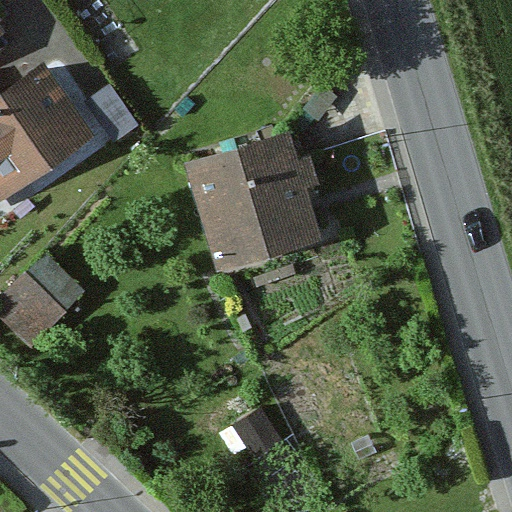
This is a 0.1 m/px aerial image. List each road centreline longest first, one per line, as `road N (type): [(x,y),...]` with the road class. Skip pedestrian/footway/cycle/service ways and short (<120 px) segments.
road 1 (secondary): [(399,0),(511,350)]
road 2 (tertiary): [(0,419),(96,511)]
